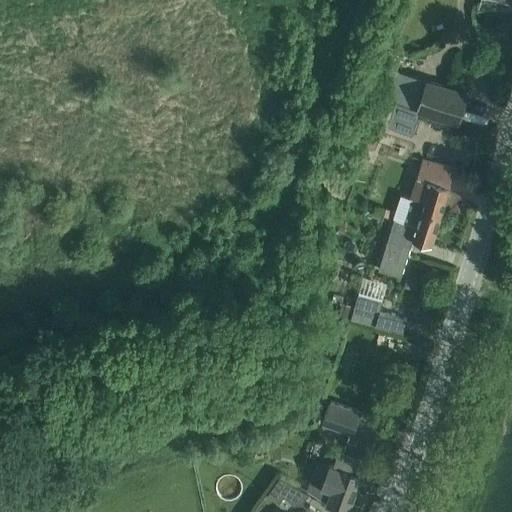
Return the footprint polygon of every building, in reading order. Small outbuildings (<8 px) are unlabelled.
[(503,93),(509,73),(498,69),(491,89),(503,93)] [(457,121),(467,94),(427,80),(418,107),(457,121)] [(412,134),(419,110),(395,102),(387,125),(412,134)] [(387,149),(390,141),(382,139),(380,146),(387,149)] [(422,158),(410,196),(404,218),(417,222),(421,208),(440,214),(454,168),(422,158)] [(431,244),(440,214),(421,208),(417,222),(416,225),(394,218),(388,237),(378,268),(401,275),(412,238),(431,244)] [(374,324),(381,299),(357,292),(350,317),(374,324)] [(351,432),(357,411),(328,403),(322,423),(351,432)] [(356,473),(361,460),(342,454),(338,452),(333,464),(330,463),(321,486),(332,489),(328,501),(329,502),(348,509),(360,474),(356,473)] [(300,503),(308,493),(278,476),(267,492),(278,501),(283,495),(293,503),(300,503)]
